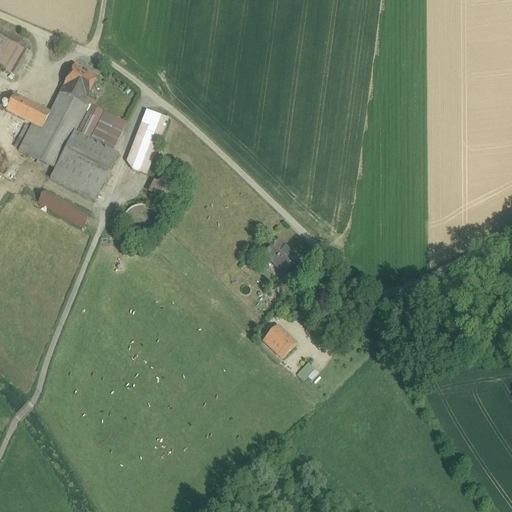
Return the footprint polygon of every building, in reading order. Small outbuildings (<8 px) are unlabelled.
[(15,36),(0,27),(0,38),(3,40),(11,44),(15,36)] [(29,44),(15,36),(11,44),(21,50),(25,52),(29,44)] [(2,70),(7,73),(16,58),(21,50),(11,44),(3,40),(0,46),(0,67),(3,69),(2,70)] [(32,56),(25,52),(21,50),(16,58),(27,65),(32,56)] [(27,65),(16,58),(7,73),(16,78),(19,79),(27,65)] [(84,107),(84,106),(88,99),(99,78),(75,66),(63,88),(64,88),(60,95),(84,107)] [(84,106),(84,107),(60,95),(51,114),(15,96),(6,113),(25,122),(32,126),(20,150),(19,152),(55,171),(51,179),(96,202),(119,157),(112,153),(90,142),(75,134),(88,108),(84,106)] [(95,103),(88,99),(84,106),(88,108),(91,110),(92,108),(93,108),(95,103)] [(91,110),(88,108),(75,134),(90,142),(105,114),(93,108),(92,108),(91,110)] [(146,112),(126,164),(132,172),(147,177),(169,121),(146,112)] [(126,125),(105,114),(90,142),(112,153),(126,125)] [(12,146),(20,150),(32,126),(25,122),(12,146)] [(148,194),(168,204),(177,187),(156,177),(148,194)] [(45,191),(38,206),(82,229),(90,214),(45,191)] [(158,219),(155,214),(151,211),(146,208),(141,208),(135,209),(130,211),(126,216),(124,221),(123,226),(124,232),(127,237),(131,241),(136,243),(142,244),(148,242),(152,240),(156,236),(159,230),(159,225),(158,219)] [(287,250),(279,243),(265,257),(284,276),(298,261),(291,254),(287,250)] [(287,278),(274,290),(281,297),(293,284),(287,278)] [(296,347),(277,328),(263,343),(282,361),(296,347)] [(306,364),(295,375),(308,389),(311,386),(319,378),(306,364)] [(324,383),(319,378),(311,386),(316,391),(324,383)]
